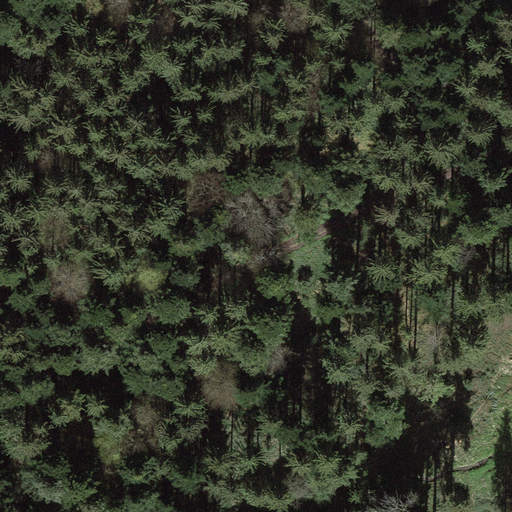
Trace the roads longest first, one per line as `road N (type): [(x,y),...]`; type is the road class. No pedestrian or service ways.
road 1 (track): [(511,149),(184,294),(0,408)]
road 2 (track): [(325,0),(393,57),(511,118)]
